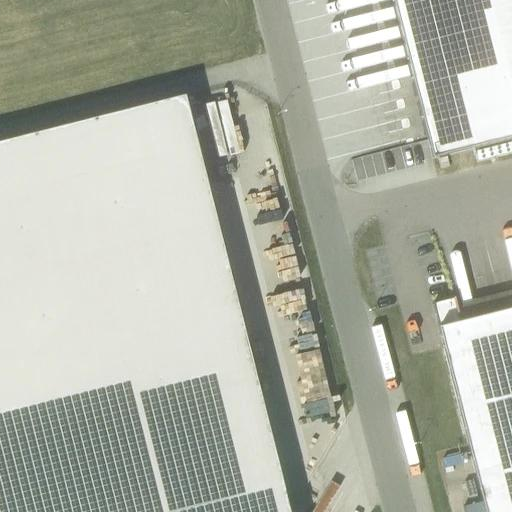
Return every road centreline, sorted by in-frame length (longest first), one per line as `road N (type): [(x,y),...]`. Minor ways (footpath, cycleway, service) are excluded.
road 1 (unclassified): [(397,511),(324,220)]
road 2 (unclassified): [(324,220),(268,0)]
road 3 (unclassified): [(324,220),(511,172)]
